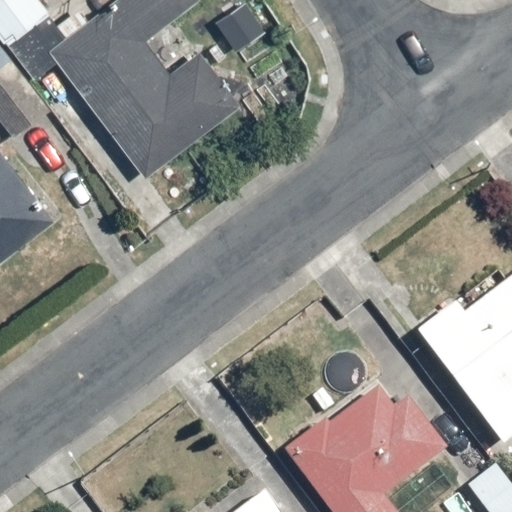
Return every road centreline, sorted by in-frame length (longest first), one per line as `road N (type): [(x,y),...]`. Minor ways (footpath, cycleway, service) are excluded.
road 1 (residential): [(0,377),(393,80)]
road 2 (residential): [(393,80),(511,0)]
